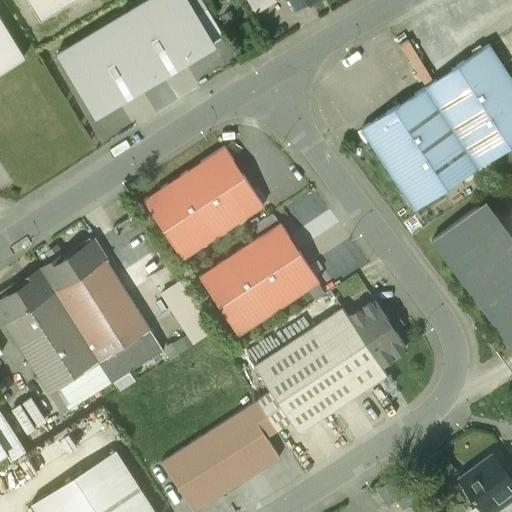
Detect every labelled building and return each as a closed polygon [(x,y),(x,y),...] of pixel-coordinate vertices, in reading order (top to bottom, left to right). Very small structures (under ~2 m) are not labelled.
[(28,0),(40,19),(72,0),(28,0)] [(145,0),(125,13),(162,74),(214,43),(187,0),(145,0)] [(273,0),(248,0),(255,11),(273,0)] [(125,13),(57,53),(94,115),(162,74),(125,13)] [(22,53),(0,16),(0,71),(25,56),(22,53)] [(479,167),(511,144),(511,79),(489,44),(425,86),(479,167)] [(414,209),(479,167),(425,86),(361,129),(414,209)] [(144,200),(182,259),(263,205),(225,147),(144,200)] [(511,247),(479,204),(432,240),(511,348),(511,247)] [(199,276),(238,334),(319,281),(280,222),(199,276)] [(162,349),(94,240),(66,258),(64,255),(41,269),(112,380),(162,349)] [(112,380),(41,269),(18,284),(20,287),(0,300),(0,316),(61,412),(112,380)] [(406,348),(375,300),(349,317),(343,308),(254,365),(296,432),(386,374),(380,365),(406,348)] [(194,301),(173,313),(193,344),(213,331),(194,301)] [(161,461),(194,511),(280,457),(247,406),(161,461)] [(0,452),(4,449),(12,460),(27,450),(0,410),(0,452)] [(32,503),(37,511),(156,511),(116,449),(32,503)] [(455,471),(443,453),(429,462),(442,480),(455,471)] [(493,456),(462,479),(486,511),(507,496),(511,501),(511,500),(511,477),(504,467),(502,468),(493,456)] [(397,476),(376,489),(387,506),(408,492),(397,476)]
